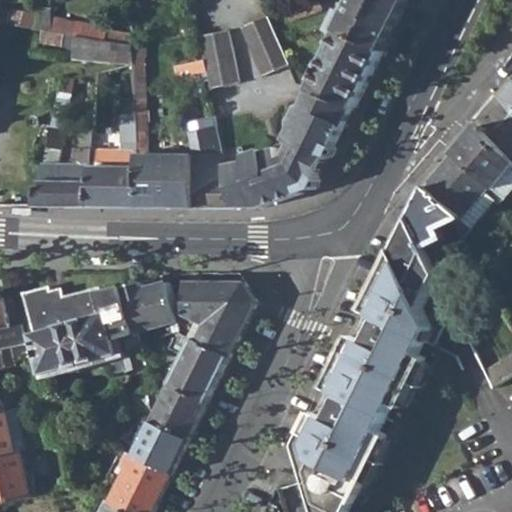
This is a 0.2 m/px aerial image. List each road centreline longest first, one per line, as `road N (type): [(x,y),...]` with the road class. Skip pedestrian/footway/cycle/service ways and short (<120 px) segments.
road 1 (residential): [(347,227),(261,237),(0,229)]
road 2 (residential): [(347,227),(205,511)]
road 3 (residential): [(414,116),(347,227)]
road 4 (residential): [(469,0),(414,116)]
